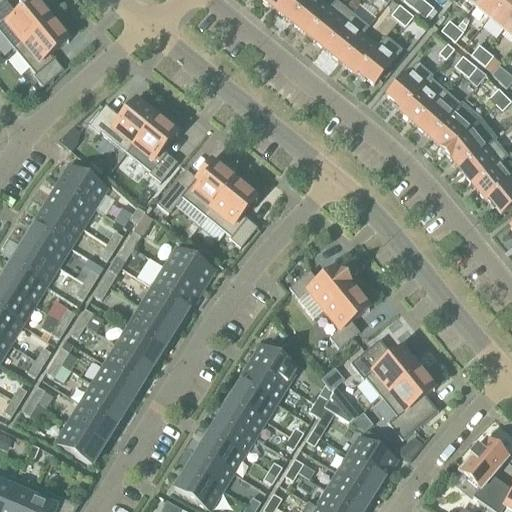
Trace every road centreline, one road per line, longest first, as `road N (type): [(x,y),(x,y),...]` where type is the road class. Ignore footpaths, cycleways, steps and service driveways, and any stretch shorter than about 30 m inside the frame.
road 1 (residential): [(511,283),(405,156),(205,0)]
road 2 (residential): [(97,511),(251,273),(335,178)]
road 3 (tertiary): [(506,375),(335,178)]
road 4 (tertiary): [(335,178),(148,27)]
road 5 (residential): [(148,27),(13,140),(0,163)]
road 6 (residential): [(398,511),(506,375)]
